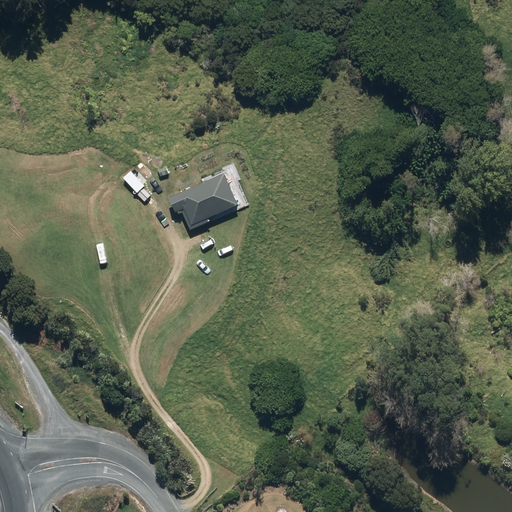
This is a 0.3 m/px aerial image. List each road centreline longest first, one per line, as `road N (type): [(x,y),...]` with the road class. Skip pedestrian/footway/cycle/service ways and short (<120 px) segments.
road 1 (unclassified): [(9,480),(52,464),(105,461),(129,469),(166,511)]
road 2 (unknown): [(0,327),(81,460)]
